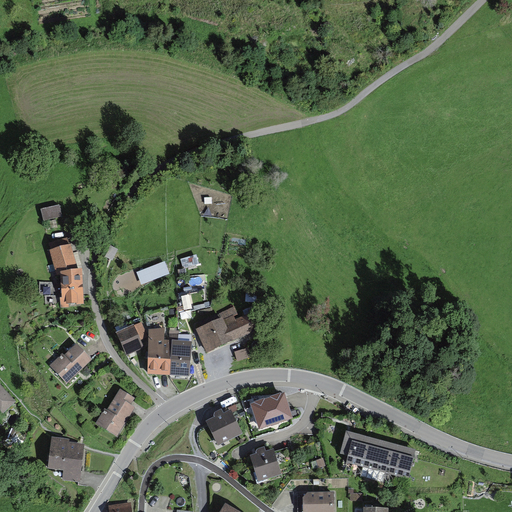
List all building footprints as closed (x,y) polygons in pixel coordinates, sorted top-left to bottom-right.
[(61,205),(42,208),(44,219),(63,217),(61,205)] [(67,240),(48,245),(57,275),(60,274),(76,270),(67,240)] [(164,262),(136,272),(141,285),(169,276),(164,262)] [(81,269),(76,270),(60,274),(63,303),(85,303),(81,269)] [(222,328),(229,343),(253,332),(246,316),(222,328)] [(217,319),(195,331),(207,355),(229,343),(222,328),(217,319)] [(131,328),(116,336),(125,355),(141,347),(131,328)] [(163,330),(146,330),(145,376),(170,376),(171,345),(162,344),(163,330)] [(91,361),(75,344),(48,370),(65,386),(91,361)] [(191,345),(171,345),(170,376),(191,376),(191,345)] [(0,384),(0,414),(0,415),(15,402),(0,384)] [(134,401),(118,390),(95,425),(114,437),(132,410),(129,408),(134,401)] [(283,393),(248,405),(256,430),(292,419),(283,393)] [(229,412),(205,424),(217,449),(242,437),(229,412)] [(67,440),(50,439),(47,470),(62,471),(62,481),(80,482),(83,445),(67,443),(67,440)] [(366,448),(352,444),(344,470),(359,474),(366,448)] [(280,476),(272,450),(263,452),(262,447),(255,449),(257,456),(249,458),(256,483),(280,476)] [(378,452),(366,448),(359,474),(371,477),(378,452)] [(391,455),(378,452),(371,477),(384,480),(391,455)] [(405,459),(391,455),(384,480),(398,484),(405,459)] [(336,511),(334,493),(299,496),(300,511),(336,511)] [(133,511),(131,502),(113,507),(114,511),(133,511)]
